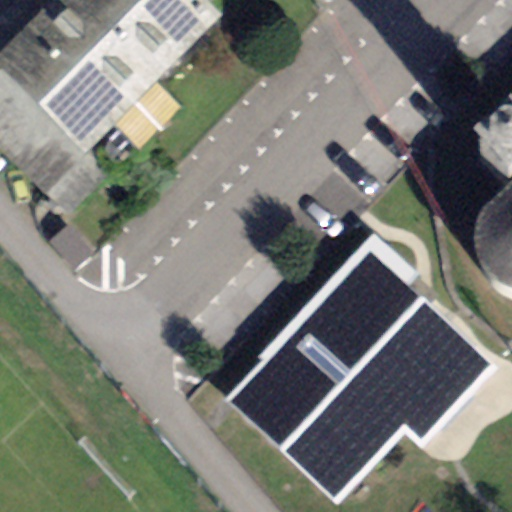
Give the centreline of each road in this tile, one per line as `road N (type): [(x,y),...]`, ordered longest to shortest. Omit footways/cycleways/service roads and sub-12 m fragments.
road 1 (unclassified): [(451,0),(122,347)]
road 2 (unclassified): [(122,347),(257,511)]
road 3 (unclassified): [(0,205),(122,347)]
